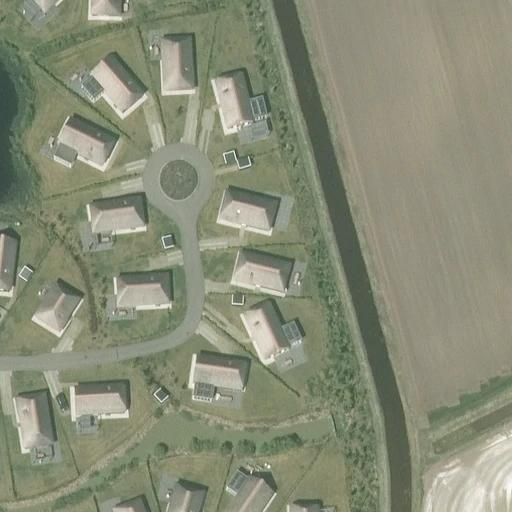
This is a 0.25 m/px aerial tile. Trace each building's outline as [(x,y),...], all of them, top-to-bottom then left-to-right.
[(30,0),(44,14),(57,0),(30,0)] [(91,0),(91,17),(117,18),(117,0),(91,0)] [(188,43),(162,44),(164,92),(190,91),(188,43)] [(91,80),(80,89),(92,103),(103,94),(106,97),(121,115),(141,98),(126,80),(110,61),(90,78),(91,80)] [(239,78),(214,84),(221,109),(220,109),(226,131),(252,125),(251,123),(265,119),(260,102),(247,105),(246,104),(246,102),(239,78)] [(59,147),(53,160),(69,168),(75,155),(78,156),(101,168),(112,144),(89,133),(69,122),(57,146),(59,147)] [(232,154),(222,157),(224,166),(235,163),(232,154)] [(247,160),(235,164),(236,166),(237,171),(237,172),(249,169),(247,160)] [(226,196),(220,221),(267,232),(273,207),(226,196)] [(138,203),(90,209),(93,235),(141,228),(138,203)] [(168,239),(160,241),(163,252),(171,250),(168,239)] [(0,292),(8,294),(11,268),(14,245),(0,243),(0,292)] [(240,257),(234,282),(281,294),(287,269),(240,257)] [(23,271),(17,279),(25,284),(30,275),(23,271)] [(165,280),(116,282),(118,308),(166,306),(165,280)] [(55,288),(36,319),(58,333),(77,302),(55,288)] [(231,298),(231,307),(242,308),(242,299),(231,298)] [(267,307),(243,318),(254,342),(264,362),(287,351),(286,349),(299,343),(292,326),(279,332),(278,331),(267,307)] [(195,360),(192,386),(194,386),(194,387),(192,400),(210,403),(212,389),(216,389),(240,393),(244,367),(220,363),(195,360)] [(96,391),(73,392),(74,418),(97,417),(123,415),(122,389),(96,391)] [(159,392),(152,398),(160,406),(166,400),(159,392)] [(42,398),(17,402),(24,450),(50,446),(42,398)] [(237,499),(227,511),(259,511),(271,496),(249,481),(247,483),(236,475),(225,490),(237,498),(237,499)] [(176,488),(169,511),(196,511),(201,495),(176,488)]
